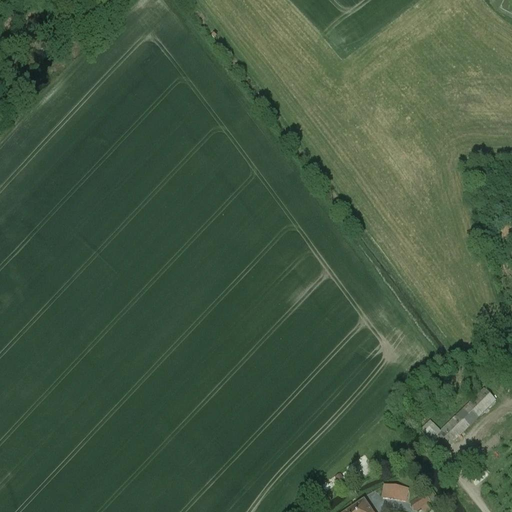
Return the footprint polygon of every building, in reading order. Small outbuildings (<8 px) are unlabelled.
[(484,391),(441,434),(437,438),(448,448),(495,402),(484,391)] [(441,434),(434,426),(423,436),(431,443),(437,438),(441,434)] [(397,432),(364,455),(374,470),(404,450),(399,442),(403,439),(397,432)] [(483,469),(469,479),(475,487),(489,477),(483,469)] [(408,491),(385,487),(382,500),(405,504),(408,491)] [(425,496),(411,506),(414,511),(417,511),(430,504),(425,496)] [(369,511),(364,503),(351,511),(369,511)]
